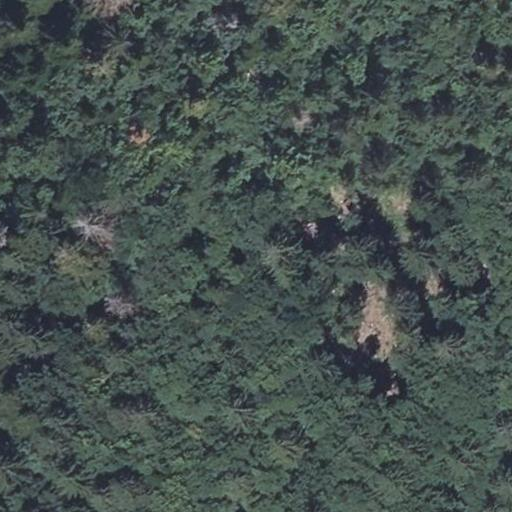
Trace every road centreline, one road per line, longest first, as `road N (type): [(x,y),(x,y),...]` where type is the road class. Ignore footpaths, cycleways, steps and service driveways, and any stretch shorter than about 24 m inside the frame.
road 1 (track): [(310,0),(286,87),(289,305),(247,441),(188,511)]
road 2 (track): [(404,511),(511,400)]
